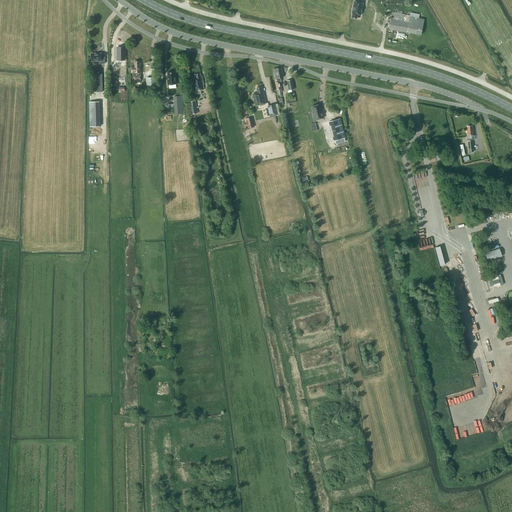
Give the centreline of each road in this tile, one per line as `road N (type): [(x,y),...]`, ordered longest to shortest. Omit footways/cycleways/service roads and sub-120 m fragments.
road 1 (unclassified): [(117,0),(187,37),(415,83),(482,110)]
road 2 (primary): [(511,108),(415,68),(214,26),(145,0)]
road 3 (unclassified): [(169,0),(419,59),(511,97)]
road 4 (unknown): [(485,364),(489,390),(459,405),(461,426),(504,417),(498,373)]
road 5 (unknown): [(485,364),(445,237)]
